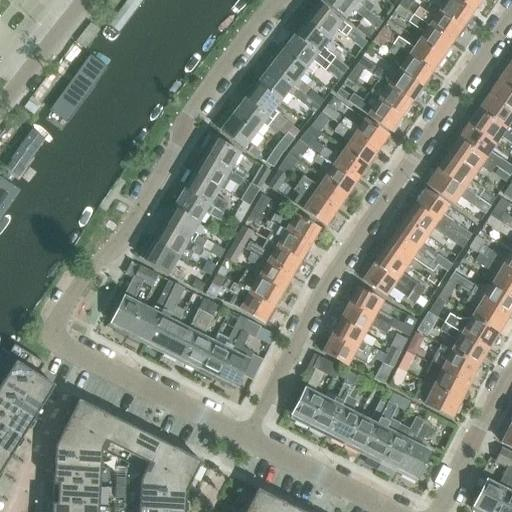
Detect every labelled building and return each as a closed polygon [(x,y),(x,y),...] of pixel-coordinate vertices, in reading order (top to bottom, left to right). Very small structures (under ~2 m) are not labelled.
[(146,0),(125,0),(98,36),(111,46),(146,0)] [(319,0),(345,19),(352,10),(377,30),(382,23),(370,13),(352,0),(319,0)] [(352,0),(370,13),(374,7),(365,0),(352,0)] [(439,12),(463,28),(465,29),(471,22),(470,19),(473,13),(454,0),(439,0),(444,3),(439,12)] [(454,0),(473,13),(476,9),(479,9),(485,0),(454,0)] [(312,7),(303,18),(330,39),(337,29),(349,39),(354,33),(319,5),(315,9),(312,7)] [(414,16),(453,43),(456,39),(459,38),(465,29),(463,28),(439,12),(433,19),(418,9),(414,16)] [(453,43),(414,16),(409,23),(424,33),(418,41),(443,58),(445,59),(450,52),(449,48),(453,43)] [(330,39),(303,18),(294,31),(296,33),(294,37),(343,75),(348,69),(322,49),(330,39)] [(288,39),(279,50),(305,71),(312,61),(339,81),(343,75),(294,37),(291,41),(288,39)] [(398,39),(393,46),(432,73),(435,68),(438,68),(445,59),(443,58),(418,41),(413,49),(398,39)] [(398,71),(422,87),(424,89),(430,81),(429,78),(432,73),(393,46),(389,53),(403,63),(398,71)] [(272,65),(269,68),(305,96),(310,90),(297,80),(305,71),(279,50),(269,62),(272,65)] [(98,68),(83,57),(45,110),(59,120),(98,68)] [(357,64),(373,75),(388,86),(412,102),(415,98),(418,98),(424,89),(422,87),(398,71),(393,79),(378,69),(362,58),(357,64)] [(511,69),(508,67),(498,82),(511,91),(511,69)] [(263,70),(254,82),(280,102),(288,93),(300,102),(305,96),(269,68),(266,72),(263,70)] [(378,100),(402,117),(404,119),(409,110),(409,107),(412,102),(388,86),(373,75),(368,82),(383,93),(378,100)] [(280,102),(254,82),(245,94),(247,96),(245,100),(280,128),(285,121),(273,112),(280,102)] [(511,91),(498,82),(488,96),(511,112),(511,91)] [(511,112),(488,96),(478,111),(511,134),(511,124),(510,123),(511,120),(511,112)] [(402,117),(378,100),(372,108),(357,98),(352,106),(391,132),(395,128),(397,128),(404,119),(402,117)] [(239,101),(229,113),(256,134),(263,124),(276,134),(280,128),(245,100),(242,104),(239,101)] [(511,134),(478,111),(468,126),(495,145),(500,137),(511,144),(511,142),(511,134)] [(223,127),(220,132),(249,155),(256,159),(260,153),(248,144),(256,134),(229,113),(220,125),(223,127)] [(339,125),(378,152),(381,147),(384,147),(388,141),(387,139),(389,136),(364,120),(359,128),(344,118),(339,125)] [(344,150),(368,167),(370,168),(376,160),(375,157),(378,152),(339,125),(334,132),(349,142),(344,150)] [(468,126),(457,141),(495,167),(500,160),(490,153),(495,145),(468,126)] [(41,145),(27,135),(0,173),(0,174),(13,184),(41,145)] [(206,153),(204,156),(243,179),(247,172),(234,164),(240,154),(214,138),(212,138),(204,151),(206,153)] [(457,141),(447,156),(475,175),(480,167),(490,174),(495,167),(457,141)] [(323,148),(319,155),(358,181),(360,177),(364,177),(370,168),(368,167),(344,150),(338,158),(323,148)] [(323,180),(347,196),(349,198),(355,190),(354,186),(358,181),(319,155),(314,161),(329,172),(323,180)] [(199,160),(191,172),(219,189),(225,178),(239,186),(243,179),(204,156),(201,161),(199,160)] [(447,156),(437,171),(475,197),(480,190),(469,182),(475,175),(447,156)] [(437,171),(426,186),(454,205),(460,197),(470,204),(475,197),(437,171)] [(191,172),(183,186),(185,188),(184,191),(222,214),(227,207),(213,199),(219,189),(191,172)] [(303,177),(298,184),(337,211),(340,207),(344,206),(349,198),(323,180),(318,188),(303,177)] [(0,201),(8,190),(0,183),(0,201)] [(337,211),(313,194),(298,184),(293,191),(299,195),(293,203),(302,210),(327,226),(330,225),(335,219),(334,215),(337,211)] [(417,201),(414,206),(453,233),(458,226),(443,215),(449,207),(424,190),(423,193),(421,193),(416,198),(417,201)] [(178,194),(171,207),(199,223),(205,213),(218,221),(222,214),(184,191),(181,196),(178,194)] [(407,212),(402,219),(404,220),(428,237),(433,229),(448,239),(453,233),(414,206),(410,211),(407,212)] [(171,207),(163,221),(165,222),(163,225),(202,248),(206,242),(193,234),(199,223),(171,207)] [(274,215),(270,222),(311,246),(313,241),(316,241),(320,234),(319,231),(320,230),(295,215),(289,224),(274,215)] [(428,237),(404,220),(402,219),(396,228),(396,231),(393,235),(432,262),(437,255),(422,245),(428,237)] [(276,246),(303,263),(309,254),(308,250),(311,246),(270,222),(265,229),(281,238),(276,246)] [(158,229),(150,241),(179,258),(185,247),(198,255),(202,248),(163,225),(160,230),(158,229)] [(387,242),(382,249),(383,250),(407,267),(413,259),(428,269),(432,262),(393,235),(389,242),(387,242)] [(179,258),(150,241),(142,255),(145,256),(142,260),(168,275),(182,283),(186,276),(172,268),(179,258)] [(276,246),(271,255),(256,246),(251,253),(292,277),(295,272),(298,271),(303,263),(276,246)] [(407,267),(383,250),(382,249),(376,258),(376,260),(373,265),(412,292),(417,285),(402,275),(407,267)] [(511,252),(506,261),(495,254),(491,262),(511,274),(511,252)] [(292,277),(251,253),(247,260),(263,269),(258,278),(283,292),(285,293),(291,284),(290,281),(292,277)] [(511,274),(491,262),(486,270),(496,276),(491,285),(511,297),(511,274)] [(363,279),(362,280),(387,297),(392,288),(407,299),(412,292),(373,265),(369,271),(367,271),(363,277),(363,279)] [(132,301),(141,283),(152,289),(156,280),(158,276),(140,267),(139,268),(134,278),(133,280),(124,298),(111,324),(116,326),(114,330),(127,336),(143,307),(132,301)] [(283,292),(258,278),(253,286),(237,277),(233,284),(274,308),(277,303),(280,302),(285,293),(283,292)] [(163,292),(153,312),(143,307),(127,336),(141,343),(142,340),(147,342),(170,296),(176,285),(169,281),(163,292)] [(274,308),(233,284),(229,291),(244,300),(239,309),(265,324),(265,323),(268,322),(272,316),(271,313),(274,308)] [(486,293),(475,287),(471,295),(508,317),(511,310),(511,297),(491,285),(486,293)] [(350,301),(348,305),(390,327),(394,320),(378,311),(383,302),(357,288),(356,291),(353,291),(350,297),(350,301)] [(508,317),(471,295),(466,302),(477,309),(471,318),(498,334),(508,317)] [(170,296),(147,342),(151,344),(149,347),(163,354),(178,325),(167,319),(177,300),(170,296)] [(198,310),(188,330),(178,325),(163,354),(176,361),(178,358),(182,360),(196,334),(206,314),(211,303),(204,299),(198,310)] [(211,303),(206,314),(196,334),(182,360),(187,362),(185,365),(199,372),(213,343),(203,337),(213,318),(219,306),(211,303)] [(342,311),(337,320),(340,320),(365,334),(370,326),(386,335),(390,327),(348,305),(345,311),(342,311)] [(466,326),(456,320),(451,328),(488,350),(498,334),(471,318),(466,326)] [(340,320),(337,320),(333,329),(333,332),(331,336),(373,359),(377,352),(361,343),(365,334),(340,320)] [(231,352),(218,378),(222,380),(221,383),(234,390),(236,387),(243,373),(255,379),(265,359),(253,353),(255,350),(244,344),(247,338),(251,340),(257,328),(246,322),(241,332),(231,352)] [(412,329),(398,322),(394,329),(408,337),(412,329)] [(224,348),(213,343),(199,372),(212,379),(213,376),(218,378),(241,332),(234,328),(224,348)] [(488,350),(451,328),(446,335),(457,342),(451,350),(451,351),(478,367),(479,365),(488,350)] [(323,351),(322,353),(348,367),(353,358),(369,366),(373,359),(331,336),(328,342),(325,343),(322,349),(323,351)] [(0,367),(0,376),(44,404),(53,388),(54,386),(37,376),(23,367),(30,356),(21,350),(14,345),(0,367)] [(435,357),(431,365),(469,384),(478,367),(451,351),(445,362),(435,357)] [(45,364),(30,356),(23,367),(37,376),(45,364)] [(322,373),(328,362),(318,357),(312,368),(322,373)] [(469,384),(431,365),(427,373),(437,378),(433,387),(461,401),(464,395),(467,395),(470,389),(468,386),(469,384)] [(291,415),(297,418),(295,421),(308,428),(323,398),(312,393),(322,373),(312,368),(308,366),(303,375),(310,379),(291,415)] [(0,400),(33,421),(43,404),(0,377),(0,400)] [(323,398),(308,428),(321,434),(323,431),(327,433),(341,407),(351,387),(353,383),(349,384),(343,386),(337,396),(327,391),(323,398)] [(351,387),(341,407),(327,433),(332,436),(331,439),(344,445),(358,416),(348,411),(358,391),(351,387)] [(428,396),(417,391),(413,399),(452,419),(461,401),(433,387),(428,396)] [(0,400),(0,424),(22,438),(26,432),(30,431),(35,423),(33,421),(0,400)] [(87,445),(103,453),(129,466),(128,467),(137,471),(137,470),(141,472),(158,480),(186,493),(201,462),(85,404),(78,401),(62,433),(87,445)] [(369,421),(358,416),(344,445),(358,452),(359,450),(363,451),(386,405),(379,402),(369,421)] [(386,405),(363,451),(367,454),(366,457),(379,463),(394,434),(383,429),(393,409),(386,405)] [(404,439),(394,434),(379,463),(393,470),(394,467),(398,469),(421,423),(414,420),(404,439)] [(421,423),(398,469),(403,472),(402,475),(415,482),(430,452),(419,447),(429,427),(421,423)] [(0,424),(0,448),(11,456),(15,449),(19,448),(25,440),(22,438),(0,424)] [(511,427),(510,426),(501,444),(511,449),(511,427)] [(103,453),(87,445),(62,433),(60,437),(55,447),(54,464),(100,466),(101,457),(103,453)] [(508,467),(511,469),(511,455),(501,449),(494,463),(507,469),(508,467)] [(0,472),(0,473),(11,457),(0,450),(0,472)] [(53,484),(99,487),(100,466),(54,464),(51,463),(50,473),(53,476),(53,484)] [(498,486),(487,481),(472,510),(475,511),(494,511),(505,490),(511,476),(511,469),(508,467),(507,469),(498,486)] [(186,493),(158,480),(141,472),(139,478),(137,511),(151,511),(188,511),(188,504),(185,501),(186,493)] [(511,511),(511,476),(505,490),(494,511),(511,511)] [(51,504),(98,507),(99,487),(53,484),(51,504)] [(301,511),(293,508),(285,505),(286,504),(257,490),(245,511),(301,511)]
